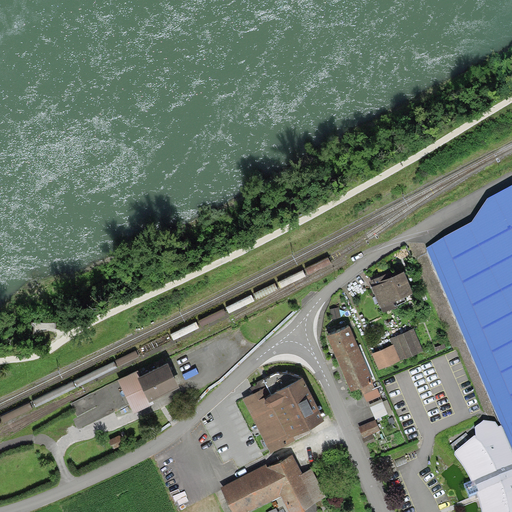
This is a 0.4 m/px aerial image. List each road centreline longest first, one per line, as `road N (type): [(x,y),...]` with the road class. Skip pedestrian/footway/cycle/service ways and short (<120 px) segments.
road 1 (track): [(511,97),(220,262),(41,353),(0,361)]
road 2 (residential): [(293,330),(153,449),(0,509)]
road 3 (residential): [(511,178),(377,253),(326,290),(293,330)]
road 4 (residential): [(380,511),(316,357),(293,330)]
